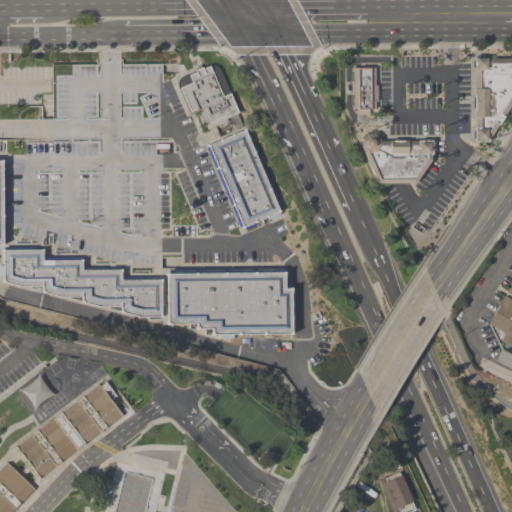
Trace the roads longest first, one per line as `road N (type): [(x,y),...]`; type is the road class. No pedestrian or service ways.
road 1 (primary): [(272,32),(511,30)]
road 2 (trunk): [(241,32),(332,226)]
road 3 (primary): [(227,6),(41,10)]
road 4 (trunk): [(405,382),(463,511)]
road 5 (secondary): [(511,178),(435,289)]
road 6 (residential): [(483,356),(468,316),(511,245)]
road 7 (secondary): [(435,289),(366,394)]
road 8 (primary): [(0,37),(124,34)]
